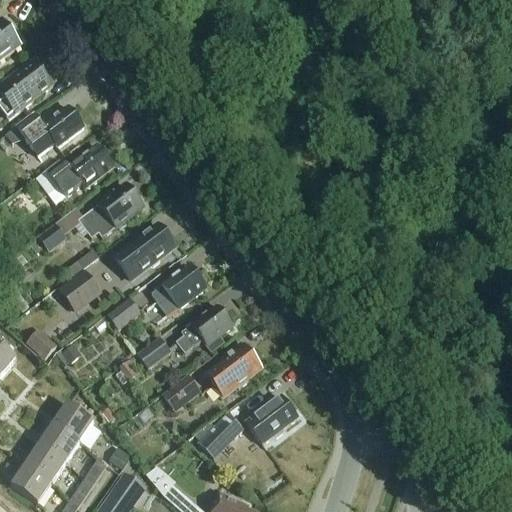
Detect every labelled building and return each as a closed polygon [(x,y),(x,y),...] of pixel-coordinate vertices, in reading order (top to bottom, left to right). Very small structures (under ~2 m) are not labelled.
[(0,65),(20,50),(9,36),(9,32),(6,28),(3,28),(1,25),(0,25),(0,65)] [(0,90),(0,100),(4,105),(0,107),(0,114),(7,123),(14,118),(14,119),(37,102),(51,91),(50,89),(50,86),(46,81),(44,81),(33,66),(0,90)] [(42,131),(39,126),(37,123),(33,118),(5,140),(9,145),(19,138),(37,162),(54,149),(57,152),(82,132),(81,130),(81,127),(77,122),(75,122),(67,112),(42,131)] [(51,183),(65,202),(81,190),(84,194),(86,192),(87,193),(97,186),(96,184),(112,172),(96,152),(65,176),(58,166),(45,176),(51,183)] [(126,225),(142,213),(139,210),(141,208),(134,199),(130,198),(124,190),(76,226),(90,244),(97,239),(101,243),(117,232),(118,234),(127,227),(126,225)] [(65,244),(54,229),(37,242),(48,257),(65,244)] [(159,264),(174,253),(157,230),(114,263),(131,285),(149,272),(152,272),(159,267),(159,264)] [(92,254),(66,274),(72,281),(98,261),(92,254)] [(178,314),(178,315),(205,294),(188,272),(161,292),(151,300),(167,322),(178,314)] [(75,318),(101,298),(82,275),(57,295),(75,318)] [(29,311),(19,298),(11,304),(21,317),(29,311)] [(129,303),(106,320),(118,335),(140,318),(129,303)] [(184,359),(192,353),(202,346),(211,358),(223,348),(219,342),(233,332),(217,311),(181,338),(183,341),(175,348),(184,359)] [(98,336),(110,327),(106,320),(93,330),(98,336)] [(38,359),(50,344),(38,333),(25,348),(38,359)] [(158,343),(136,359),(148,375),(170,358),(158,343)] [(0,380),(15,364),(0,349),(0,380)] [(245,385),(261,374),(244,351),(205,380),(222,403),(237,392),(238,394),(247,388),(245,385)] [(118,372),(128,385),(139,377),(129,364),(118,372)] [(160,400),(174,418),(200,398),(186,379),(160,400)] [(282,435),(297,424),(295,421),(295,417),(291,411),(287,410),(280,402),(245,428),(262,450),(272,442),(276,443),(282,439),(282,435)] [(52,429),(79,447),(94,427),(67,408),(52,429)] [(107,413),(102,418),(109,428),(115,423),(107,413)] [(213,465),(243,434),(226,417),(213,431),(208,427),(194,441),(198,446),(196,448),(213,465)] [(52,429),(38,449),(65,468),(79,447),(52,429)] [(38,449),(24,470),(51,488),(65,468),(38,449)] [(104,462),(121,474),(130,461),(113,449),(104,462)] [(96,464),(82,485),(82,486),(91,492),(105,471),(96,464)] [(37,509),(51,488),(24,470),(10,490),(37,509)] [(113,511),(127,511),(142,491),(124,478),(104,506),(113,511)] [(82,485),(68,506),(77,511),(91,492),(82,486),(82,485)] [(165,503),(177,511),(194,511),(192,510),(194,508),(174,492),(165,503)] [(247,511),(218,498),(211,511),(247,511)]
